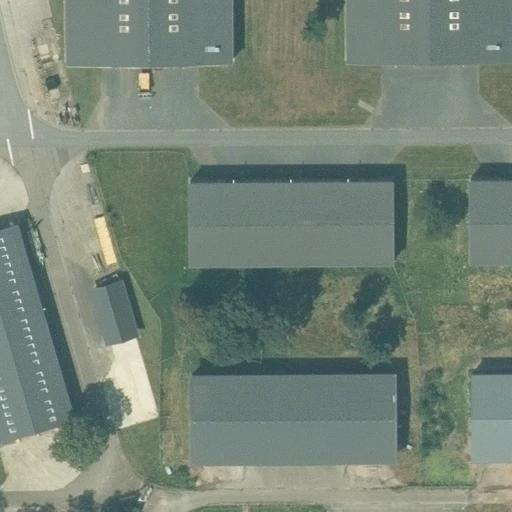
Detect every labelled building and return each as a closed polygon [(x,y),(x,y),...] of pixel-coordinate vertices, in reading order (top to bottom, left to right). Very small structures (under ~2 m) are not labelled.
[(232,0),(71,0),(72,64),(233,62),(232,0)] [(511,0),(353,0),(354,55),(511,53),(511,0)] [(511,261),(511,176),(475,177),(475,262),(511,261)] [(397,265),(397,180),(196,181),(196,266),(397,265)] [(0,436),(2,443),(84,419),(27,227),(0,234),(0,436)] [(140,331),(125,282),(97,290),(112,339),(140,331)] [(396,459),(396,374),(195,374),(195,459),(396,459)] [(511,462),(511,377),(474,377),(475,462),(511,462)]
